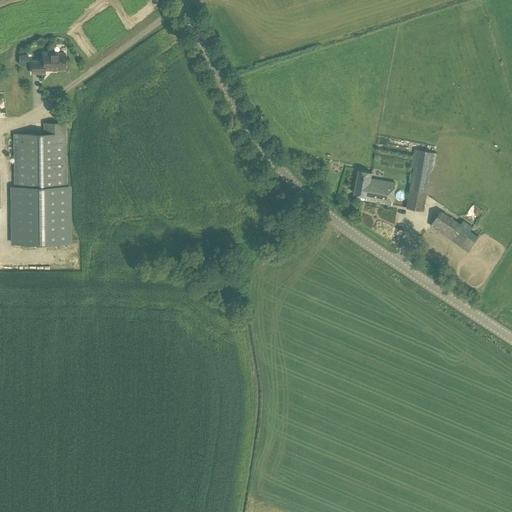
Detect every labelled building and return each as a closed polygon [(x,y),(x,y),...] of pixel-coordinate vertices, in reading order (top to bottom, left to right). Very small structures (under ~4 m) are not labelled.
[(31,73),(44,73),(44,69),(64,69),(64,53),(43,53),(43,61),(31,61),(31,73)] [(28,54),(19,54),(19,65),(28,64),(28,54)] [(66,186),(65,123),(44,123),(44,134),(14,134),(15,186),(10,187),(11,244),(71,243),(71,186),(66,186)] [(447,184),(455,135),(441,134),(436,170),(439,170),(437,189),(444,190),(445,183),(447,184)] [(432,171),(436,153),(414,149),(411,167),(414,168),(407,208),(423,211),(430,171),(432,171)] [(354,194),(367,197),(366,200),(391,205),(395,183),(370,178),(371,173),(359,170),(354,194)] [(462,224),(441,210),(430,226),(468,252),(478,236),(470,231),(473,227),(464,221),(462,224)]
